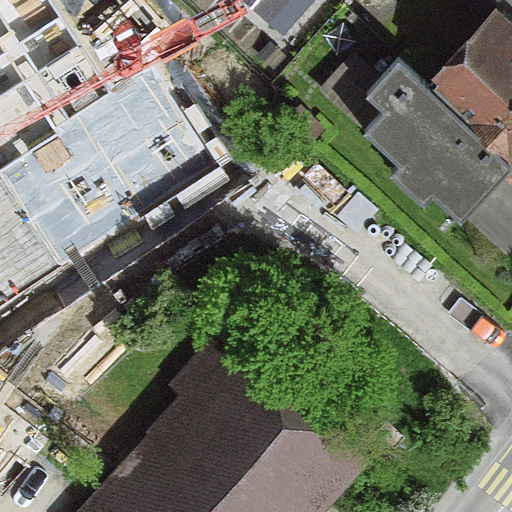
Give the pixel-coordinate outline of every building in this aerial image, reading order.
[(246,0),(266,18),(282,0),(246,0)] [(461,0),(479,15),(491,0),(461,0)] [(433,75),(424,85),(511,166),(511,39),(490,19),(436,78),(433,75)] [(359,128),(455,216),(505,162),(511,169),(511,166),(424,85),(393,57),(361,91),(378,107),(359,128)] [(276,511),(302,484),(341,440),(250,355),(165,446),(163,444),(98,511),(276,511)] [(0,472),(32,432),(0,406),(0,472)]
